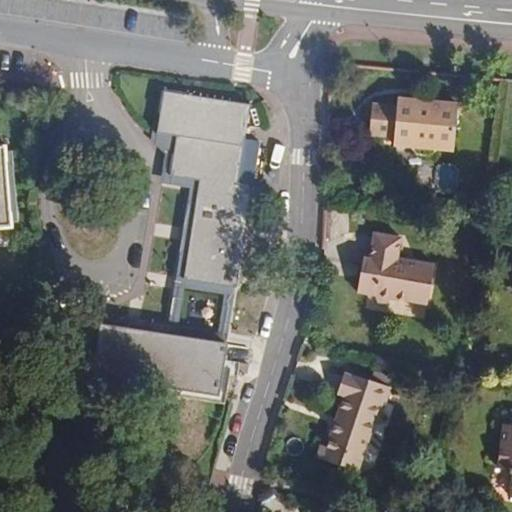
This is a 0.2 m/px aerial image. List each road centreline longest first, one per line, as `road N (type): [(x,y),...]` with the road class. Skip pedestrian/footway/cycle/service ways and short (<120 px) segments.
road 1 (residential): [(292,75),(304,103),(303,229),(235,511)]
road 2 (residential): [(0,29),(219,63)]
road 3 (tertiary): [(315,13),(511,31)]
